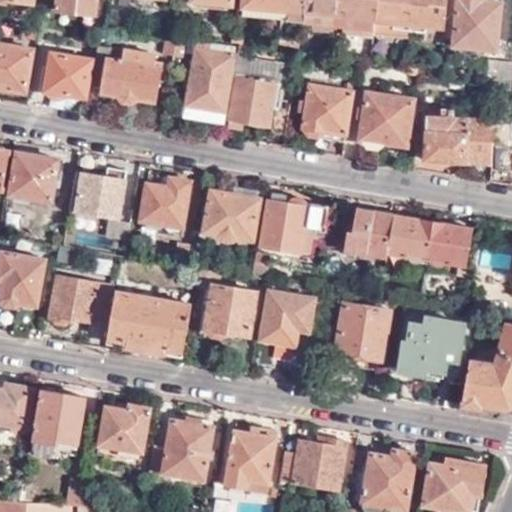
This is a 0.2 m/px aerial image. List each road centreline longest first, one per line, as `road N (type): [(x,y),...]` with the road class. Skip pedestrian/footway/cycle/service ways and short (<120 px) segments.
road 1 (residential): [(0,120),(511,207)]
road 2 (residential): [(511,439),(0,352)]
